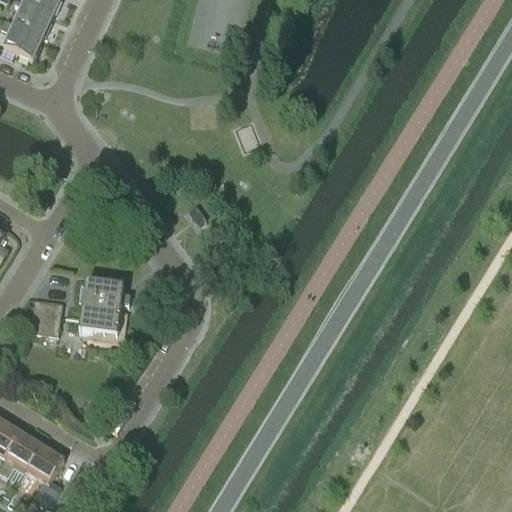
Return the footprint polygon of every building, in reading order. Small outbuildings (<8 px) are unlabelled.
[(0,0),(0,6),(7,10),(11,1),(7,0),(0,0)] [(26,0),(24,6),(53,20),(62,0),(26,0)] [(43,43),(53,20),(24,6),(13,29),(43,43)] [(43,43),(13,29),(6,26),(2,36),(9,39),(3,53),(32,66),(43,43)] [(195,231),(203,225),(194,212),(185,217),(195,231)] [(85,288),(80,324),(78,338),(116,343),(120,311),(129,312),(130,302),(122,301),(123,293),(85,288)] [(59,343),(62,322),(63,309),(34,305),(29,338),(59,343)] [(20,439),(0,426),(0,462),(5,465),(20,439)] [(42,453),(20,439),(5,465),(26,479),(42,453)] [(42,453),(26,479),(44,490),(33,506),(42,511),(50,511),(61,495),(50,488),(64,466),(42,453)]
